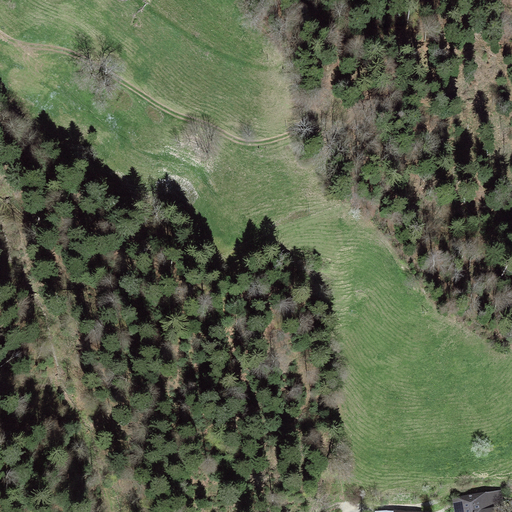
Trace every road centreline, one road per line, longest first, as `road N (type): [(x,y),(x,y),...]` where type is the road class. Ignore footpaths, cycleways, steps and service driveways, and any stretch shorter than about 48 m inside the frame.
road 1 (track): [(0,34),(72,52),(230,137),(287,138),(313,116),(338,55),(299,0)]
road 2 (track): [(353,511),(430,506),(469,489),(511,489)]
